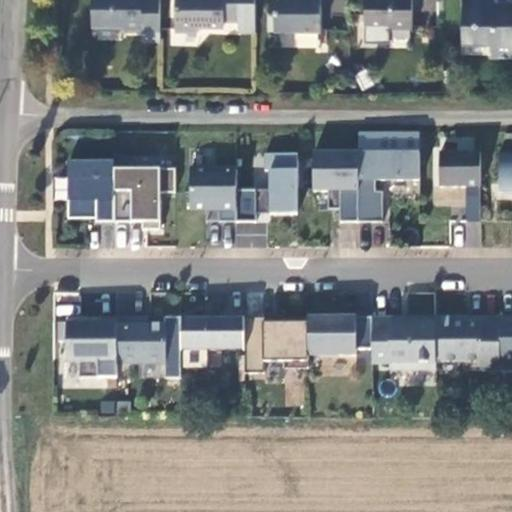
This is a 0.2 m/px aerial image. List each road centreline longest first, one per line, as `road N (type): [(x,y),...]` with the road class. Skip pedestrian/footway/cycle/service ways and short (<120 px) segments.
road 1 (residential): [(1,265),(511,270)]
road 2 (residential): [(16,116),(511,112)]
road 3 (tertiary): [(6,511),(1,265)]
